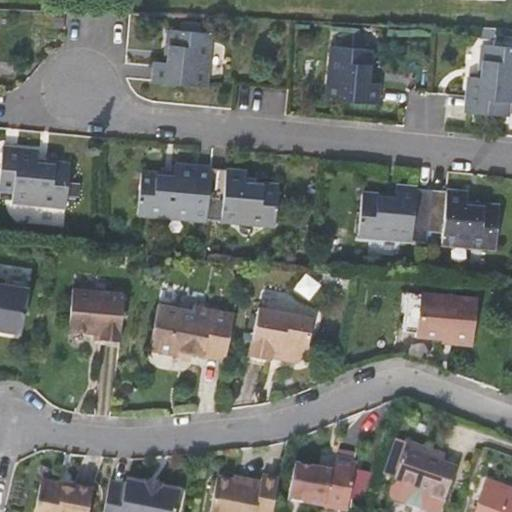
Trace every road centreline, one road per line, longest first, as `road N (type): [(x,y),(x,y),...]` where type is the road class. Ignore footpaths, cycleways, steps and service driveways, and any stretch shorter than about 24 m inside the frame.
road 1 (residential): [(511,420),(400,381),(252,432),(113,444),(5,426)]
road 2 (residential): [(75,89),(122,119),(511,158)]
